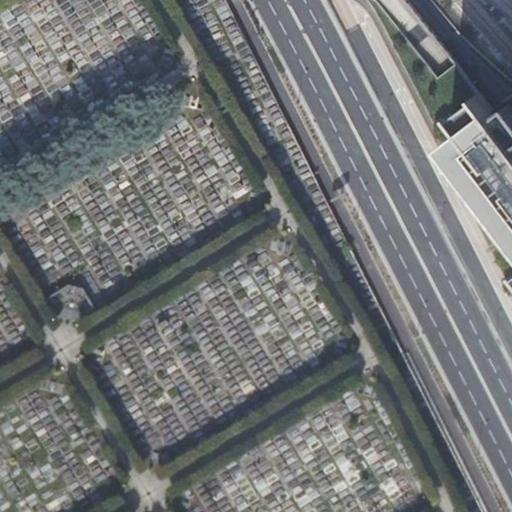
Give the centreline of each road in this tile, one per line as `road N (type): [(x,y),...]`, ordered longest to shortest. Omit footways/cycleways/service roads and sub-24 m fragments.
road 1 (primary): [(266,0),(511,474)]
road 2 (primary): [(511,402),(416,207),(300,0)]
road 3 (residential): [(511,333),(343,7)]
